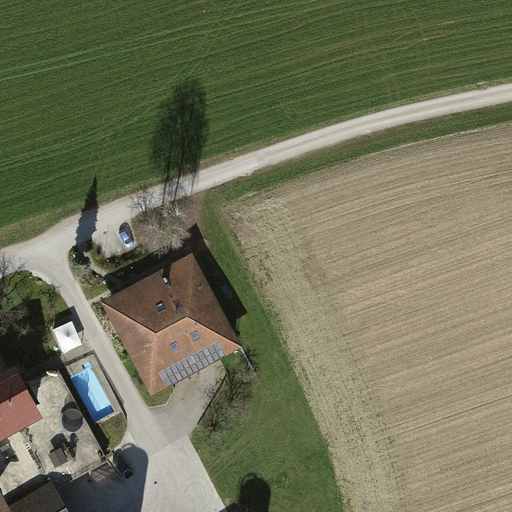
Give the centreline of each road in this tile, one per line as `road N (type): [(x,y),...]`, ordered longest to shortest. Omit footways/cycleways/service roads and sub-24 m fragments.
road 1 (track): [(0,277),(213,181),(400,117),(511,96)]
road 2 (track): [(51,250),(154,441),(82,492),(94,511)]
